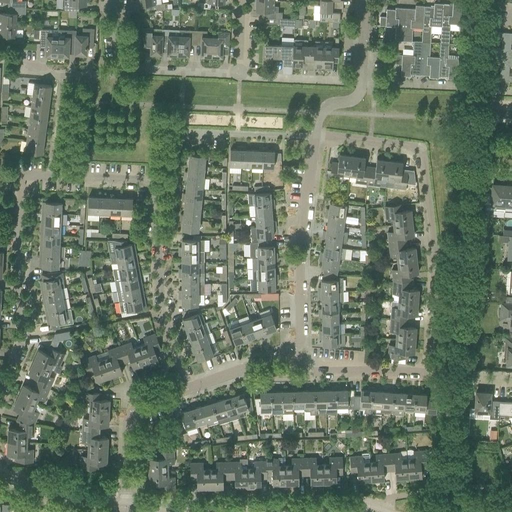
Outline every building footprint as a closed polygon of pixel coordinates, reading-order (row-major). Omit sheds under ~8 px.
[(0,0),(8,1),(7,7),(25,8),(26,2),(17,1),(16,0),(0,0)] [(89,0),(63,0),(63,11),(78,12),(79,6),(86,6),(86,0),(89,0)] [(197,0),(198,2),(198,8),(214,9),(214,3),(224,4),(224,0),(197,0)] [(256,0),(255,12),(265,12),(265,18),(275,18),(279,18),(281,18),(282,12),(273,12),(274,1),(256,0)] [(443,4),(441,26),(440,43),(448,44),(450,24),(460,25),(461,2),(452,1),(452,5),(443,4)] [(422,28),(421,42),(430,43),(431,26),(441,26),(443,4),(434,3),(433,7),(424,6),(422,28)] [(319,5),(319,6),(319,20),(329,21),(339,21),(339,12),(331,11),(331,6),(319,5)] [(405,8),(403,41),(411,42),(412,28),(422,28),(424,6),(415,5),(415,9),(405,8)] [(0,24),(18,26),(18,22),(16,21),(16,14),(25,15),(25,8),(7,7),(7,13),(0,13),(0,24)] [(403,41),(405,8),(395,8),(395,10),(386,9),(385,17),(379,17),(379,26),(395,27),(394,41),(403,41)] [(18,26),(0,24),(0,36),(6,37),(6,43),(24,44),(24,37),(15,37),(15,30),(18,30),(18,26)] [(75,35),(75,46),(74,57),(80,57),(80,55),(86,55),(86,44),(92,44),(92,48),(93,48),(94,29),(82,28),(82,36),(76,35),(75,35)] [(162,29),(148,29),(142,28),(143,43),(144,43),(150,43),(150,54),(161,55),(161,44),(162,29)] [(40,29),(39,44),(39,48),(40,48),(40,44),(46,45),(45,56),(51,56),(51,58),(57,59),(58,37),(51,37),(52,30),(40,29)] [(178,30),(162,29),(161,44),(167,44),(167,55),(177,55),(178,30)] [(58,37),(57,59),(62,59),(62,56),(68,57),(68,54),(69,46),(75,46),(75,35),(76,35),(76,31),(58,30),(58,37)] [(178,30),(177,55),(188,56),(189,45),(195,45),(195,31),(178,30)] [(206,31),(195,31),(195,45),(201,45),(200,56),(211,57),(212,38),(206,37),(206,31)] [(217,38),(212,38),(211,57),(222,57),(222,46),(228,47),(229,32),(217,32),(217,38)] [(489,38),(502,39),(501,48),(488,48),(488,56),(509,58),(510,49),(510,44),(510,40),(511,34),(511,33),(502,33),(490,32),(489,38)] [(278,45),(277,58),(279,58),(283,58),(283,65),(292,65),(293,46),(293,39),(281,38),(281,45),(279,45),(278,45)] [(308,46),(307,59),(313,60),(313,66),(322,66),(323,42),(315,42),(315,47),(308,46)] [(323,42),(322,66),(332,67),(332,61),(337,61),(338,48),(331,47),(332,43),(323,42)] [(421,42),(413,42),(412,56),(396,54),(395,64),(401,64),(400,75),(400,76),(409,76),(410,74),(419,75),(421,42)] [(421,42),(419,75),(429,76),(429,78),(438,78),(438,76),(439,57),(429,57),(430,43),(421,42)] [(440,43),(439,57),(438,76),(447,77),(447,79),(457,79),(458,58),(448,58),(448,44),(440,43)] [(278,45),(273,45),(263,44),(262,64),(272,64),(272,58),(277,58),(278,45)] [(293,46),(292,65),(302,66),(302,59),(307,59),(308,46),(293,46)] [(499,75),(487,74),(486,80),(499,81),(499,82),(508,82),(508,76),(509,66),(509,58),(488,56),(487,65),(500,66),(499,75)] [(27,83),(26,94),(32,95),(49,97),(51,86),(27,83)] [(32,95),(31,106),(48,109),(49,97),(32,95)] [(48,109),(31,106),(29,118),(46,120),(48,109)] [(46,120),(29,118),(28,129),(45,131),(46,120)] [(45,131),(28,129),(26,141),(43,143),(45,131)] [(43,143),(26,141),(25,152),(42,154),(43,143)] [(230,150),(229,160),(229,166),(240,166),(241,147),(237,147),(237,150),(230,150)] [(241,147),(240,166),(251,167),(252,151),(245,150),(245,147),(241,147)] [(252,151),(251,167),(262,167),(263,148),(259,148),(258,151),(252,151)] [(263,148),(262,167),(273,168),(274,152),(267,151),(267,148),(263,148)] [(204,167),(204,166),(205,156),(186,154),(185,159),(188,159),(188,165),(204,167)] [(331,165),(329,179),(334,180),(334,181),(335,182),(340,182),(341,182),(341,181),(342,181),(342,175),(349,176),(352,156),(339,154),(338,163),(337,166),(331,165)] [(352,156),(349,176),(356,176),(355,183),(367,184),(369,170),(363,169),(364,158),(352,156)] [(369,170),(367,184),(379,186),(380,180),(386,180),(389,161),(376,159),(375,171),(369,170)] [(389,161),(386,180),(393,181),(392,188),(405,189),(407,175),(400,174),(402,163),(389,161)] [(184,172),(184,176),(203,178),(204,167),(188,165),(187,172),(184,172)] [(203,178),(184,176),(183,180),(186,180),(186,187),(202,188),(203,178)] [(485,197),(484,215),(490,216),(491,216),(491,211),(504,211),(505,186),(492,185),(491,198),(485,197)] [(182,193),(182,197),(201,199),(202,188),(186,187),(185,194),(182,193)] [(270,193),(254,194),(247,194),(248,206),(254,205),(273,204),(273,200),(270,200),(270,193)] [(88,197),(88,207),(87,213),(99,213),(99,194),(95,194),(95,197),(88,197)] [(104,194),(99,194),(99,213),(109,214),(110,198),(103,198),(104,194)] [(117,198),(110,198),(109,214),(120,214),(121,195),(117,195),(117,198)] [(121,195),(120,214),(131,215),(132,199),(125,199),(125,195),(121,195)] [(201,199),(182,197),(181,202),(184,202),(184,209),(200,210),(201,199)] [(42,202),(41,213),(60,214),(61,203),(42,202)] [(345,205),(339,204),(329,203),(329,210),(325,209),(325,213),(344,216),(345,205)] [(274,208),(273,204),(254,205),(255,216),(271,215),(271,208),(274,208)] [(398,205),(391,206),(384,207),(385,219),(392,218),(392,225),(412,223),(410,210),(399,211),(398,205)] [(180,215),(180,219),(199,221),(200,210),(184,209),(183,215),(180,215)] [(60,214),(41,213),(41,224),(60,225),(60,214)] [(344,216),(325,213),(324,218),(327,218),(327,225),(343,227),(344,216)] [(271,215),(255,216),(256,227),(275,225),(275,221),(272,222),(271,215)] [(120,233),(131,234),(132,217),(120,216),(120,233)] [(199,221),(180,219),(179,223),(182,223),(182,231),(198,232),(199,221)] [(412,223),(392,225),(393,232),(387,232),(388,245),(403,243),(402,237),(413,236),(412,223)] [(60,225),(41,224),(40,235),(59,236),(60,225)] [(275,225),(256,227),(250,227),(251,243),(257,242),(257,238),(273,237),(272,230),(275,230),(275,225)] [(323,231),(322,235),(346,238),(347,232),(342,232),(343,227),(327,225),(326,231),(323,231)] [(59,236),(40,235),(40,246),(59,246),(59,236)] [(346,238),(322,235),(322,239),(325,239),(324,246),(340,248),(340,243),(345,244),(346,238)] [(113,240),(115,251),(109,252),(110,258),(116,258),(135,254),(133,243),(127,245),(127,241),(113,240)] [(204,240),(181,240),(181,247),(178,247),(178,251),(203,251),(204,240)] [(257,242),(251,243),(249,243),(249,258),(251,258),(277,257),(276,253),(273,253),(273,246),(257,246),(257,242)] [(403,249),(403,243),(388,245),(390,257),(396,256),(397,263),(416,260),(415,248),(403,249)] [(39,256),(58,257),(64,258),(64,247),(59,246),(40,246),(39,256)] [(320,252),(319,256),(338,259),(344,259),(345,249),(340,248),(324,246),(323,253),(320,252)] [(203,251),(178,251),(178,255),(181,256),(181,262),(198,262),(203,262),(203,251)] [(135,254),(116,258),(110,258),(110,264),(117,263),(118,269),(137,265),(135,254)] [(58,257),(39,256),(39,268),(58,269),(58,257)] [(338,259),(319,256),(319,260),(322,261),(321,268),(337,270),(338,259)] [(277,261),(277,257),(251,258),(252,269),(274,268),(274,261),(277,261)] [(416,260),(397,263),(397,269),(391,270),(392,282),(407,282),(406,274),(418,273),(416,260)] [(178,269),(178,273),(197,273),(203,273),(203,262),(198,262),(181,262),(181,269),(178,269)] [(137,265),(118,269),(112,270),(114,280),(139,276),(137,265)] [(274,275),(274,268),(252,269),(252,279),(277,279),(277,275),(274,275)] [(45,280),(39,281),(41,292),(60,288),(64,288),(61,272),(44,274),(45,280)] [(197,273),(178,273),(178,277),(181,277),(181,284),(203,284),(203,273),(197,273)] [(141,287),(139,276),(114,280),(116,291),(141,287)] [(336,280),(331,280),(321,280),(321,288),(318,288),(318,292),(337,291),(343,291),(342,278),(336,278),(336,280)] [(277,279),(252,279),(250,279),(250,291),(274,290),(274,283),(277,283),(277,279)] [(407,282),(392,282),(392,294),(398,295),(398,301),(417,303),(418,290),(407,289),(407,282)] [(178,290),(178,295),(197,295),(203,295),(203,284),(181,284),(181,290),(178,290)] [(143,297),(141,287),(116,291),(118,302),(143,297)] [(62,299),(60,288),(41,292),(43,303),(62,299)] [(343,291),(337,291),(318,292),(318,296),(321,296),(321,302),(337,302),(343,302),(343,291)] [(197,295),(178,295),(178,299),(181,299),(181,306),(197,306),(197,295)] [(145,308),(143,297),(118,302),(121,313),(145,308)] [(229,303),(232,306),(238,300),(235,298),(229,303)] [(62,299),(43,303),(45,313),(64,310),(62,299)] [(417,303),(398,301),(397,308),(391,307),(390,320),(405,321),(405,315),(416,315),(417,303)] [(337,302),(321,302),(321,309),(318,309),(318,313),(338,313),(337,302)] [(232,306),(229,303),(224,309),(227,312),(232,306)] [(511,304),(501,304),(499,320),(510,320),(510,328),(511,328),(511,304)] [(64,310),(45,313),(47,324),(66,321),(64,310)] [(197,314),(192,316),(182,319),(185,326),(182,327),(183,331),(201,324),(204,323),(201,314),(199,313),(198,314),(197,314)] [(338,313),(318,313),(318,318),(321,317),(322,324),(338,324),(338,313)] [(270,314),(260,318),(266,336),(270,334),(269,332),(276,329),(270,314)] [(260,318),(250,322),(255,337),(261,334),(262,337),(266,336),(260,318)] [(405,321),(390,320),(389,332),(396,332),(395,339),(415,340),(416,327),(404,326),(405,321)] [(250,322),(239,325),(246,343),(250,342),(249,339),(255,337),(250,322)] [(201,324),(183,331),(185,335),(188,334),(190,340),(205,335),(201,324)] [(338,324),(322,324),(322,331),(319,331),(319,335),(338,334),(338,324)] [(246,343),(239,325),(229,329),(234,344),(241,342),(242,345),(246,343)] [(50,345),(55,347),(59,340),(57,333),(54,334),(50,345)] [(154,334),(145,337),(143,338),(145,344),(139,346),(145,365),(157,360),(155,352),(160,350),(154,334)] [(338,334),(319,335),(319,339),(322,339),(322,346),(344,346),(344,334),(338,334)] [(205,335),(190,340),(192,346),(189,347),(191,351),(209,345),(205,335)] [(477,336),(469,336),(469,345),(476,346),(477,336)] [(388,345),(388,348),(387,358),(402,359),(403,352),(414,353),(415,340),(395,339),(395,346),(388,345)] [(145,365),(139,346),(132,348),(130,342),(119,346),(124,360),(129,358),(133,369),(145,365)] [(209,345),(191,351),(192,355),(195,354),(197,361),(212,355),(209,345)] [(109,357),(103,359),(110,377),(122,373),(118,362),(124,360),(119,346),(107,351),(109,357)] [(38,350),(33,362),(51,369),(59,373),(62,366),(59,365),(64,354),(48,347),(48,348),(50,349),(48,354),(38,350)] [(95,355),(83,359),(88,373),(94,371),(97,382),(110,377),(103,359),(97,361),(95,355)] [(51,369),(33,362),(27,374),(38,378),(35,384),(49,389),(54,378),(48,376),(51,369)] [(33,389),(23,385),(17,396),(35,404),(38,398),(44,401),(49,389),(35,384),(33,389)] [(331,390),(325,391),(325,407),(325,414),(336,413),(336,406),(335,387),(331,387),(331,390)] [(347,390),(340,390),(340,387),(335,387),(336,406),(336,413),(347,412),(347,409),(353,409),(353,396),(347,396),(347,390)] [(288,392),(281,392),(282,414),(293,414),(293,408),(292,388),(288,388),(288,392)] [(296,388),(292,388),(293,408),(303,407),(303,391),(296,391),(296,388)] [(310,388),(310,391),(303,391),(303,407),(304,410),(305,411),(310,411),(310,414),(314,414),(314,407),(314,388),(310,388)] [(318,388),(314,388),(314,407),(314,414),(325,414),(325,407),(325,391),(318,391),(318,388)] [(360,396),(353,396),(353,409),(359,409),(359,406),(365,407),(364,413),(370,414),(372,388),(368,388),(367,391),(360,390),(360,396)] [(372,388),(370,414),(381,414),(381,412),(382,392),(376,391),(376,388),(372,388)] [(259,392),(259,398),(254,398),(256,414),(271,414),(271,389),(266,389),(266,392),(259,392)] [(275,389),(271,389),(271,414),(282,414),(281,392),(275,392),(275,389)] [(389,392),(382,392),(381,412),(392,413),(393,390),(389,389),(389,392)] [(393,390),(392,413),(392,415),(402,415),(403,409),(404,393),(397,393),(398,390),(393,390)] [(404,393),(403,409),(414,410),(415,391),(411,391),(411,394),(404,393)] [(415,391),(414,410),(424,411),(424,413),(436,414),(437,402),(426,401),(426,395),(419,394),(419,391),(415,391)] [(490,393),(476,392),(474,412),(482,412),(482,415),(491,415),(491,419),(498,420),(498,416),(499,401),(489,401),(490,393)] [(98,393),(92,393),(83,393),(83,405),(83,412),(89,412),(109,413),(109,400),(98,399),(98,393)] [(235,393),(231,394),(237,412),(239,418),(244,416),(242,411),(247,409),(248,411),(252,409),(251,397),(245,399),(243,393),(236,395),(235,393)] [(237,412),(231,394),(227,395),(228,398),(222,400),(227,415),(228,421),(239,418),(237,412)] [(35,404),(17,396),(12,408),(23,413),(19,421),(34,424),(41,407),(35,404)] [(215,399),(211,400),(216,419),(227,415),(222,400),(216,402),(215,399)] [(208,404),(201,406),(206,422),(216,419),(211,400),(207,401),(208,404)] [(165,415),(174,411),(168,401),(160,406),(165,415)] [(511,401),(499,401),(498,416),(511,417),(511,416),(511,401)] [(194,405),(190,407),(196,425),(206,422),(201,406),(195,408),(194,405)] [(180,413),(182,419),(175,421),(176,423),(177,435),(187,432),(186,431),(196,428),(196,425),(190,407),(186,408),(187,411),(180,413)] [(82,418),(82,431),(99,431),(99,425),(108,426),(109,413),(89,412),(89,419),(82,418)] [(8,429),(7,442),(27,443),(27,436),(33,436),(34,424),(19,421),(19,429),(8,429)] [(99,431),(82,431),(81,443),(88,443),(87,450),(107,451),(107,438),(99,437),(99,431)] [(27,443),(7,442),(6,455),(18,455),(18,461),(15,461),(32,462),(33,450),(26,449),(27,443)] [(81,456),(80,459),(80,469),(95,469),(95,463),(106,464),(107,451),(87,450),(87,456),(81,456)] [(425,451),(413,452),(411,450),(406,451),(408,478),(421,477),(420,469),(427,468),(425,451)] [(159,458),(148,458),(148,471),(168,470),(167,464),(174,464),(173,451),(159,451),(159,458)] [(400,451),(399,453),(387,454),(388,468),(394,468),(395,479),(408,478),(406,451),(400,451)] [(361,456),(349,457),(350,464),(350,471),(357,471),(358,482),(371,481),(369,462),(368,453),(361,453),(361,456)] [(387,454),(375,455),(376,461),(369,462),(371,481),(383,480),(382,469),(388,468),(387,454)] [(329,464),(322,464),(323,484),(336,483),(336,475),(342,475),(341,457),(329,458),(329,464)] [(291,465),(285,465),(285,485),(298,484),(298,473),(304,473),(303,458),(291,458),(291,465)] [(323,484),(322,464),(316,464),(315,458),(303,458),(304,473),(310,473),(310,484),(323,484)] [(247,468),(247,488),(260,487),(260,476),(266,476),(266,459),(265,459),(265,461),(253,461),(254,468),(247,468)] [(278,459),(266,459),(266,476),(266,479),(266,474),(272,474),(272,485),(285,485),(285,465),(278,465),(278,459)] [(240,462),(228,462),(228,477),(234,477),(234,488),(247,488),(247,468),(247,460),(240,460),(240,462)] [(216,469),(209,469),(210,489),(222,488),(222,477),(228,477),(228,462),(216,462),(216,469)] [(202,463),(190,463),(190,478),(196,477),(197,489),(210,489),(209,469),(202,469),(202,463)] [(168,470),(148,471),(148,484),(157,484),(160,484),(160,490),(174,490),(174,477),(168,477),(168,470)] [(17,508),(17,502),(9,502),(9,505),(8,511),(26,511),(26,508),(17,508)]
